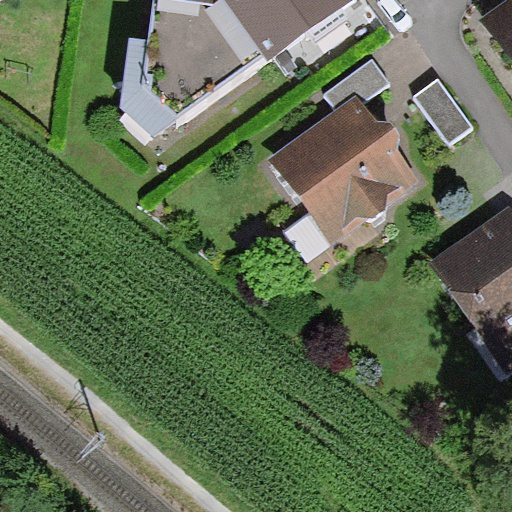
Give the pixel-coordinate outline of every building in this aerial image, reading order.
[(132,0),(120,121),(143,155),(376,2),(374,0),(132,0)] [(511,0),(506,0),(468,25),(511,90),(511,0)] [(446,82),(420,100),(455,150),(481,133),(446,82)] [(395,87),(284,159),(340,243),(450,171),(395,87)] [(511,268),(497,280),(511,299),(511,268)]
